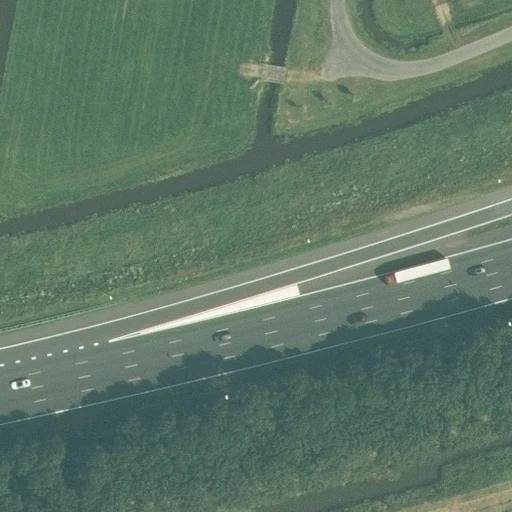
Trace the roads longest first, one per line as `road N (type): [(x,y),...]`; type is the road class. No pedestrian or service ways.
road 1 (motorway): [(511,205),(293,277),(114,370)]
road 2 (motorway): [(511,271),(114,370)]
road 3 (unclassified): [(337,0),(341,35),(368,63),(406,72),(511,34)]
road 4 (track): [(239,68),(319,77),(360,54)]
